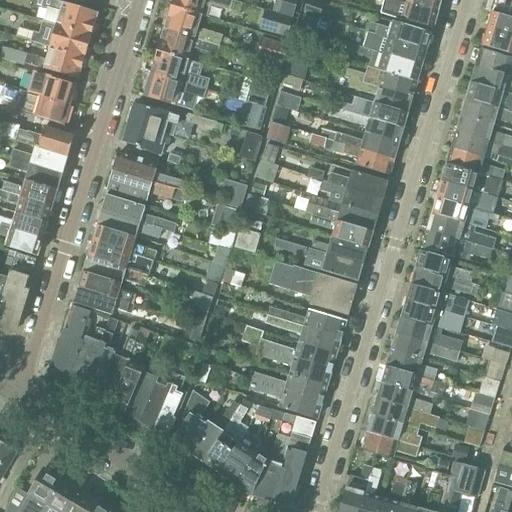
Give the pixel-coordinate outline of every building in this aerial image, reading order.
[(51,0),(43,0),(42,7),(61,13),(57,26),(63,28),(91,35),(97,13),(51,0)] [(170,0),(170,2),(172,5),(171,7),(202,16),(206,17),(209,7),(229,13),(233,1),(229,0),(170,0)] [(276,0),(273,12),(272,13),(298,21),(300,15),(294,13),(298,0),(276,0)] [(320,0),(307,0),(303,13),(320,18),(326,2),(320,0)] [(393,0),(384,0),(381,13),(402,20),(433,29),(438,12),(393,0)] [(393,0),(438,12),(441,0),(393,0)] [(511,1),(507,0),(496,0),(492,13),(511,19),(511,1)] [(168,19),(165,29),(220,45),(222,36),(198,29),(202,16),(171,7),(171,10),(168,11),(166,17),(168,19)] [(288,36),(292,38),(293,38),(295,29),(296,26),(298,21),(272,13),(273,12),(265,10),(259,30),(288,38),(288,36)] [(511,19),(492,13),(487,30),(511,37),(511,19)] [(304,15),(301,28),(315,32),(319,20),(304,15)] [(34,33),(31,43),(51,49),(63,52),(84,58),(85,58),(92,35),(91,35),(63,28),(57,26),(43,22),(39,34),(34,33)] [(370,23),(367,33),(369,33),(426,49),(430,33),(394,22),(391,30),(390,29),(370,23)] [(159,41),(157,47),(159,50),(158,51),(189,61),(193,48),(217,56),(220,45),(165,29),(162,40),(159,41)] [(291,45),(299,47),(299,46),(303,47),(307,32),(295,29),(293,38),(292,38),(289,46),(290,47),(291,45)] [(511,37),(487,30),(482,47),(511,55),(511,37)] [(366,42),(364,49),(421,65),(426,49),(369,33),(366,42)] [(285,59),(286,59),(290,47),(289,46),(262,38),(256,57),(263,59),(263,58),(284,64),(285,59)] [(351,44),(349,51),(371,59),(368,68),(383,72),(416,81),(421,65),(364,49),(351,44)] [(290,61),(294,62),(294,61),(299,47),(291,45),(290,47),(286,59),(290,61)] [(0,54),(0,59),(9,62),(24,66),(25,64),(78,80),(84,58),(63,52),(51,49),(47,61),(27,55),(2,47),(0,54)] [(480,52),(476,67),(511,77),(511,66),(511,61),(511,59),(481,50),(480,52)] [(154,64),(151,74),(203,90),(206,91),(209,81),(198,77),(202,65),(189,61),(158,51),(157,54),(154,56),(152,61),(154,64)] [(260,66),(268,69),(280,73),(283,65),(284,64),(263,58),(263,59),(260,66)] [(9,62),(0,59),(0,69),(6,71),(9,62)] [(294,62),(290,61),(286,74),(304,80),(309,66),(294,61),(294,62)] [(511,77),(476,67),(471,84),(503,94),(505,88),(505,87),(511,88),(511,77)] [(345,78),(344,78),(348,79),(349,78),(412,97),(416,81),(383,72),(368,68),(366,75),(365,75),(347,70),(345,78)] [(28,92),(28,93),(70,106),(76,86),(34,73),(28,92)] [(145,86),(143,91),(145,94),(144,97),(175,106),(192,111),(196,97),(204,99),(206,91),(203,90),(151,74),(148,84),(145,86)] [(285,76),(282,87),(300,92),(303,81),(285,76)] [(348,79),(346,87),(376,96),(374,103),(407,113),(412,97),(349,78),(348,79)] [(273,84),(253,79),(249,96),(267,102),(273,84)] [(471,84),(466,100),(511,113),(511,96),(503,94),(471,84)] [(5,86),(1,100),(18,105),(19,103),(38,109),(35,117),(64,125),(70,106),(28,93),(28,92),(5,86)] [(290,110),(294,97),(281,93),(277,106),(290,110)] [(344,104),(342,112),(402,129),(407,113),(374,103),(355,98),(352,106),(344,104)] [(511,113),(466,100),(461,116),(494,126),(495,121),(495,120),(511,125),(511,124),(511,113)] [(135,104),(129,123),(160,133),(173,137),(180,116),(154,108),(153,110),(135,104)] [(266,108),(254,104),(247,128),(260,131),(266,108)] [(276,107),(272,122),(285,126),(289,111),(276,107)] [(333,109),(331,117),(360,125),(367,127),(364,135),(398,144),(402,129),(342,112),(333,109)] [(232,127),(188,114),(186,122),(202,127),(201,131),(229,139),(232,127)] [(461,116),(456,134),(511,151),(511,137),(492,132),(494,126),(461,116)] [(129,123),(123,143),(142,148),(141,150),(161,156),(164,146),(156,143),(160,133),(129,123)] [(272,125),(268,140),(284,145),(289,130),(272,125)] [(19,131),(15,142),(35,148),(63,157),(68,158),(75,137),(44,128),(41,137),(19,131)] [(321,128),(318,137),(394,159),(398,144),(364,135),(362,142),(350,138),(350,137),(336,133),(337,132),(321,128)] [(511,151),(456,134),(451,150),(483,160),(485,154),(486,152),(502,157),(511,160),(511,151)] [(311,141),(310,143),(324,147),(325,145),(331,147),(330,150),(343,155),(343,154),(346,155),(358,158),(355,166),(389,175),(394,159),(318,137),(313,135),(311,141)] [(275,165),(279,148),(266,144),(261,161),(275,165)] [(13,150),(10,158),(12,159),(20,162),(63,175),(68,158),(63,157),(35,148),(32,156),(13,150)] [(451,150),(446,166),(502,183),(505,171),(482,165),(483,160),(451,150)] [(116,165),(114,172),(185,194),(188,183),(155,173),(155,172),(157,164),(120,153),(119,156),(117,158),(116,162),(116,165)] [(182,158),(170,154),(167,162),(179,166),(182,158)] [(12,159),(9,168),(27,173),(27,174),(25,182),(58,192),(63,175),(20,162),(12,159)] [(273,183),(275,176),(270,174),(273,165),(261,161),(256,177),(273,183)] [(446,166),(442,182),(474,192),(474,191),(497,198),(502,183),(446,166)] [(330,173),(328,183),(383,199),(388,182),(353,171),(350,179),(330,173)] [(109,188),(108,191),(146,202),(149,193),(182,203),(185,194),(114,172),(112,179),(110,181),(108,185),(109,188)] [(323,181),(320,191),(325,192),(331,194),(328,201),(342,205),(378,216),(383,199),(328,183),(323,181)] [(2,191),(1,192),(53,208),(58,192),(25,182),(23,188),(14,186),(15,185),(13,185),(5,182),(2,191)] [(442,182),(437,198),(492,215),(495,204),(472,197),(474,192),(442,182)] [(242,208),(246,194),(249,187),(236,183),(228,207),(241,211),(242,208)] [(255,184),(251,195),(260,197),(263,198),(266,188),(255,184)] [(0,191),(0,200),(17,206),(17,207),(15,214),(48,224),(53,208),(1,192),(0,191)] [(246,194),(242,208),(252,212),(257,198),(246,194)] [(107,196),(102,211),(162,230),(174,234),(177,225),(151,217),(143,215),(145,207),(107,196)] [(437,198),(432,215),(476,228),(485,230),(489,220),(497,222),(499,217),(492,215),(437,198)] [(308,204),(305,212),(313,215),(373,232),(378,216),(342,205),(340,213),(308,204)] [(244,211),(242,210),(238,224),(252,228),(256,214),(244,211)] [(102,211),(97,227),(136,239),(138,233),(159,239),(162,230),(102,211)] [(305,212),(301,229),(333,238),(368,249),(373,232),(313,215),(305,212)] [(0,226),(43,240),(48,224),(15,214),(13,222),(0,217),(0,226)] [(432,215),(427,231),(492,250),(501,253),(505,242),(474,233),(476,228),(432,215)] [(0,235),(8,238),(5,247),(38,257),(43,240),(0,226),(0,235)] [(92,243),(132,255),(154,262),(157,252),(134,245),(136,239),(97,227),(92,243)] [(240,229),(234,248),(255,254),(261,235),(240,229)] [(301,229),(296,245),(311,249),(363,265),(368,249),(333,238),(301,229)] [(427,231),(422,248),(454,257),(455,256),(466,260),(468,254),(472,255),(489,260),(491,252),(492,250),(427,231)] [(223,239),(220,247),(232,250),(236,235),(224,232),(223,239)] [(92,243),(88,258),(143,275),(149,277),(150,277),(154,262),(132,255),(92,243)] [(307,248),(295,245),(293,253),(304,257),(307,248)] [(213,263),(226,266),(230,251),(218,247),(213,263)] [(311,249),(309,259),(325,264),(323,271),(358,282),(363,265),(311,249)] [(421,252),(416,269),(470,285),(470,284),(473,274),(467,273),(450,268),(452,261),(421,252)] [(14,260),(0,308),(0,328),(9,335),(15,332),(37,259),(16,253),(14,259),(14,260)] [(0,276),(0,308),(14,260),(14,259),(8,258),(5,266),(6,266),(3,278),(0,276)] [(88,258),(83,272),(122,284),(124,281),(140,286),(143,275),(88,258)] [(221,281),(225,269),(226,266),(213,263),(211,262),(206,279),(220,284),(221,281)] [(269,285),(312,298),(310,305),(348,316),(357,286),(275,262),(269,285)] [(225,269),(221,281),(228,283),(228,285),(240,289),(244,274),(232,271),(225,269)] [(416,269),(411,285),(442,294),(443,293),(444,288),(445,287),(476,297),(479,287),(470,284),(470,285),(416,269)] [(83,272),(78,288),(133,305),(133,304),(136,296),(120,291),(122,284),(83,272)] [(206,281),(202,292),(214,296),(218,285),(206,281)] [(411,285),(406,302),(464,319),(469,301),(443,293),(442,294),(411,285)] [(74,304),(73,305),(95,311),(97,311),(105,314),(112,316),(114,309),(127,313),(131,314),(134,305),(133,304),(133,305),(78,288),(74,304)] [(214,296),(202,292),(202,294),(195,292),(189,306),(195,308),(209,312),(214,296)] [(511,297),(505,295),(505,293),(500,292),(495,309),(498,310),(511,314),(511,297)] [(406,302),(401,319),(442,331),(443,330),(459,335),(464,319),(406,302)] [(73,305),(56,361),(57,367),(71,376),(86,339),(85,338),(94,315),(95,311),(73,305)] [(214,315),(223,318),(226,309),(217,306),(214,315)] [(195,308),(191,323),(204,327),(209,312),(195,308)] [(270,309),(267,316),(342,339),(347,322),(309,311),(306,320),(296,317),(270,309)] [(511,331),(511,314),(498,310),(493,326),(495,327),(511,331)] [(95,311),(94,315),(103,319),(105,314),(97,311),(95,311)] [(267,316),(265,325),(291,333),(301,336),(299,344),(337,355),(342,339),(267,316)] [(112,319),(107,331),(114,334),(119,322),(112,319)] [(401,319),(396,336),(459,354),(462,343),(441,337),(442,331),(401,319)] [(204,327),(191,323),(188,333),(201,336),(204,327)] [(511,331),(497,327),(492,343),(511,349),(511,331)] [(71,376),(85,385),(107,331),(97,328),(93,342),(86,339),(71,376)] [(134,351),(113,404),(117,407),(118,410),(123,413),(126,412),(127,413),(143,375),(142,375),(145,368),(137,365),(145,345),(150,332),(140,329),(139,332),(140,332),(138,338),(137,343),(134,351)] [(131,329),(127,339),(137,343),(138,338),(140,332),(139,332),(131,329)] [(107,331),(85,385),(90,388),(91,392),(95,394),(98,394),(99,395),(115,357),(117,351),(109,348),(114,334),(107,331)] [(209,346),(214,347),(217,335),(207,332),(204,342),(209,346)] [(143,375),(127,413),(140,422),(158,380),(163,365),(169,349),(170,346),(172,339),(165,336),(156,361),(155,361),(149,377),(143,375)] [(396,336),(392,351),(423,360),(425,354),(456,364),(459,354),(396,336)] [(115,357),(99,395),(113,404),(134,351),(137,343),(127,339),(124,347),(119,359),(115,357)] [(181,342),(175,339),(171,351),(178,353),(181,342)] [(260,341),(257,349),(332,371),(337,355),(299,344),(296,352),(286,349),(260,341)] [(202,348),(187,342),(184,352),(195,355),(196,353),(200,355),(202,348)] [(257,349),(255,357),(281,365),(291,368),(289,376),(327,388),(332,371),(257,349)] [(491,362),(497,364),(506,366),(510,354),(495,349),(491,362)] [(392,351),(387,367),(435,381),(438,372),(421,367),(423,360),(392,351)] [(387,367),(382,384),(413,393),(415,387),(432,392),(439,394),(443,384),(435,381),(387,367)] [(158,380),(140,422),(153,430),(178,374),(179,371),(170,368),(164,383),(158,380)] [(250,373),(248,381),(322,403),(327,388),(289,376),(287,384),(276,381),(250,373)] [(178,374),(153,430),(158,434),(159,437),(163,439),(166,438),(167,439),(187,392),(182,390),(180,390),(186,378),(178,374)] [(479,395),(495,399),(500,383),(484,378),(479,395)] [(248,381),(245,390),(271,398),(282,401),(279,409),(317,420),(322,403),(248,381)] [(382,384),(377,400),(430,416),(433,405),(411,399),(413,393),(382,384)] [(184,425),(173,445),(186,454),(208,423),(201,418),(210,403),(194,391),(193,390),(179,423),(184,425)] [(490,416),(495,399),(479,395),(471,393),(466,409),(470,410),(490,416)] [(377,400),(372,417),(418,431),(420,424),(446,432),(449,422),(439,419),(439,418),(436,417),(430,416),(377,400)] [(208,423),(186,454),(202,464),(242,406),(234,401),(216,428),(208,423)] [(242,406),(202,464),(218,475),(240,443),(239,443),(248,429),(240,424),(249,410),(242,406)] [(259,408),(255,416),(269,421),(272,412),(259,408)] [(469,428),(485,432),(490,416),(470,410),(465,426),(469,428)] [(283,421),(285,414),(273,411),(271,419),(282,422),(283,421)] [(297,418),(285,414),(283,421),(295,425),(297,418)] [(372,417),(367,433),(419,449),(422,438),(417,436),(418,431),(372,417)] [(317,424),(297,418),(288,449),(272,503),(287,508),(292,504),(317,424)] [(485,432),(469,428),(464,443),(480,448),(481,444),(485,432)] [(240,443),(218,475),(234,485),(262,443),(246,433),(239,443),(240,443)] [(367,433),(362,450),(393,460),(395,453),(395,452),(416,458),(419,449),(367,433)] [(262,443),(234,485),(252,497),(268,461),(262,457),(269,447),(265,445),(268,442),(264,439),(263,440),(262,443)] [(0,442),(0,482),(18,453),(0,442)] [(268,461),(252,497),(253,497),(272,503),(288,449),(281,446),(274,444),(272,451),(268,460),(268,461)] [(466,461),(469,450),(454,445),(451,457),(466,461)] [(511,454),(503,451),(499,465),(511,469),(511,454)] [(447,472),(449,463),(440,461),(437,469),(447,472)] [(441,498),(436,511),(456,511),(457,508),(459,508),(462,494),(477,499),(478,499),(486,472),(486,471),(453,462),(450,476),(447,476),(436,473),(434,472),(428,491),(441,495),(441,498)] [(494,482),(494,483),(511,488),(511,469),(499,465),(494,482)] [(364,466),(361,477),(368,479),(368,477),(369,478),(372,468),(364,466)] [(368,479),(357,511),(377,511),(381,499),(374,497),(379,480),(382,471),(372,468),(369,478),(368,477),(368,479)] [(29,495),(18,511),(44,511),(48,506),(63,481),(62,481),(63,480),(45,469),(29,495)] [(351,474),(339,511),(357,511),(368,479),(361,477),(351,474)] [(403,487),(395,511),(416,511),(417,510),(410,508),(417,484),(405,480),(403,487)] [(69,511),(81,492),(63,481),(48,506),(44,511),(69,511)] [(381,499),(377,511),(395,511),(403,487),(394,484),(389,502),(388,501),(381,499)] [(501,488),(498,495),(507,497),(509,492),(509,491),(501,488)] [(81,492),(69,511),(90,511),(97,502),(81,492)] [(504,506),(502,511),(507,511),(511,499),(511,492),(509,492),(507,497),(504,506)] [(417,510),(416,511),(436,511),(441,498),(429,495),(424,511),(417,510)] [(113,511),(97,502),(90,511),(113,511)] [(502,511),(504,506),(496,503),(493,511),(502,511)]
